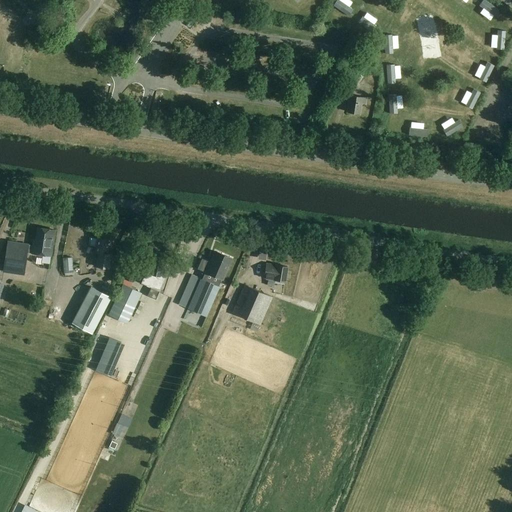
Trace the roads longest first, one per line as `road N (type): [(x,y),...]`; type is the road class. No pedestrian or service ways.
road 1 (unclassified): [(0,184),(511,261)]
road 2 (tertiary): [(511,184),(0,108)]
